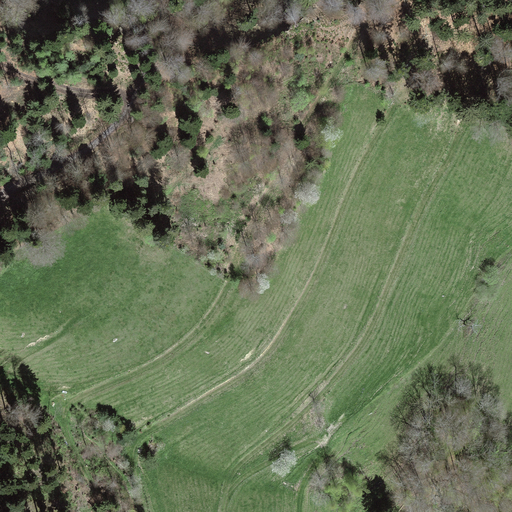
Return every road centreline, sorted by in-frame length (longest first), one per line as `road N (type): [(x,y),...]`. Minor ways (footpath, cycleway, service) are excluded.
road 1 (track): [(109,511),(67,435),(63,410),(197,330),(225,290),(296,131),(361,26),(360,64)]
road 2 (track): [(145,511),(130,453),(135,440),(253,367),(273,345),(415,63)]
road 3 (track): [(225,503),(232,473),(326,389),(368,332),(461,125)]
road 4 (track): [(223,511),(246,473),(339,426),(431,356),(511,252)]
road 5 (track): [(0,198),(107,133),(140,81)]
